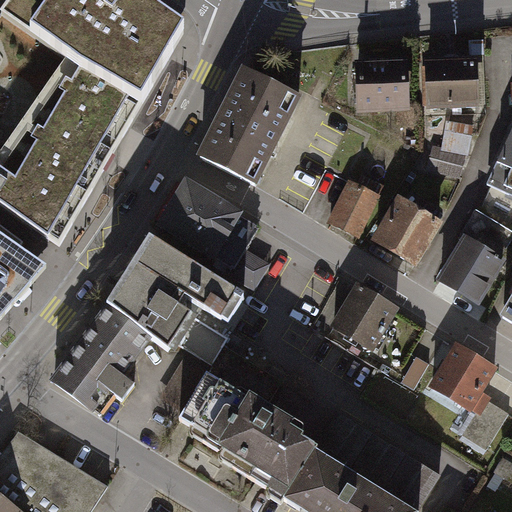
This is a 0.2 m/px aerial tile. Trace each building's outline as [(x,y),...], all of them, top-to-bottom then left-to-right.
[(131,0),(16,0),(1,22),(0,23),(0,207),(48,240),(59,248),(140,113),(164,72),(185,37),(175,30),(153,15),(131,0)] [(481,59),(429,62),(431,113),(484,110),(481,59)] [(411,62),(358,63),(360,117),(412,116),(411,62)] [(306,99),(246,69),(201,159),(260,189),(306,99)] [(475,129),(450,124),(445,150),(437,149),(432,175),(465,181),(475,129)] [(511,136),(498,168),(511,174),(511,136)] [(246,216),(187,181),(172,206),(128,278),(110,307),(81,347),(53,386),(99,414),(155,339),(171,350),(175,345),(211,365),(255,301),(211,274),(246,216)] [(384,199),(351,182),(328,226),(362,243),(384,199)] [(447,229),(402,199),(373,243),(418,272),(447,229)] [(511,254),(511,234),(477,214),(437,283),(481,308),(511,254)] [(0,332),(36,289),(52,270),(0,227),(0,332)] [(400,311),(357,287),(332,333),(376,357),(400,311)] [(501,372),(458,347),(434,388),(482,416),(493,399),(487,395),(501,372)] [(432,368),(417,359),(403,383),(419,392),(432,368)] [(297,494),(323,453),(325,450),(319,446),(311,441),(312,438),(310,437),(312,432),(310,429),(257,397),(248,392),(245,392),(243,393),(226,384),(210,375),(182,420),(197,428),(193,435),(194,441),(221,456),(220,461),(222,465),(231,470),(255,484),(276,497),(273,500),(288,509),(291,504),(297,494)] [(511,428),(511,416),(492,404),(470,438),(495,454),(511,428)] [(325,450),(323,453),(417,511),(423,511),(445,476),(341,415),(319,446),(325,450)] [(94,511),(110,487),(20,434),(0,459),(0,511),(94,511)] [(417,511),(323,453),(297,494),(291,504),(303,511),(417,511)] [(511,462),(508,460),(499,477),(511,484),(511,462)]
